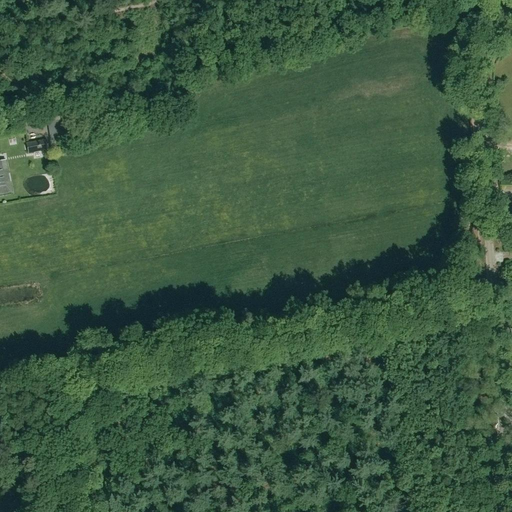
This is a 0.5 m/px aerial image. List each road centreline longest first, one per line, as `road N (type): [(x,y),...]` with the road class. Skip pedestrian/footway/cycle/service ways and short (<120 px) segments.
road 1 (track): [(83,377),(493,301)]
road 2 (residential): [(500,418),(479,76),(484,48),(511,14)]
road 3 (track): [(0,11),(35,23),(156,0)]
